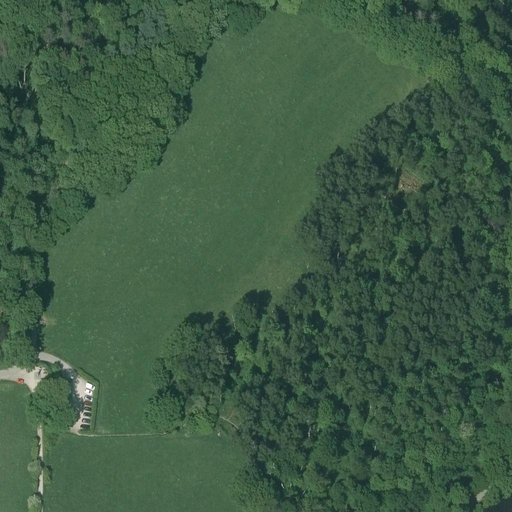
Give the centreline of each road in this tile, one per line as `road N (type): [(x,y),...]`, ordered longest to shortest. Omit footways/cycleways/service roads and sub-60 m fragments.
road 1 (track): [(33,291),(38,248),(160,125),(190,39),(222,0)]
road 2 (unknown): [(10,288),(21,242),(131,133),(169,33),(201,0)]
road 3 (track): [(490,70),(491,187),(511,337)]
road 4 (track): [(376,21),(490,70)]
